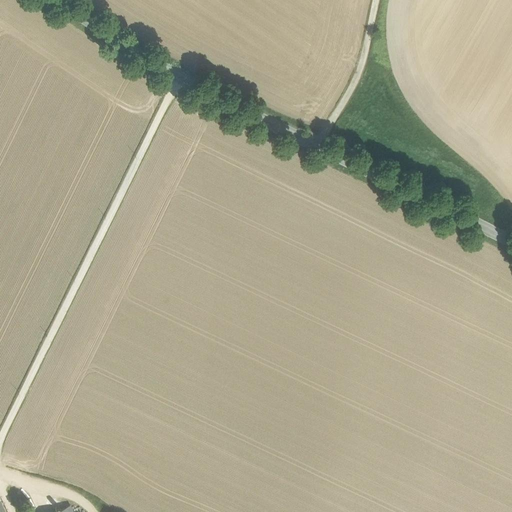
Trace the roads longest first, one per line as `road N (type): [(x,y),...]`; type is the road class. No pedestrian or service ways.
road 1 (unclassified): [(0,440),(179,78)]
road 2 (secondary): [(511,242),(179,78)]
road 3 (track): [(377,0),(348,97),(313,149)]
road 4 (secondary): [(179,78),(63,0)]
